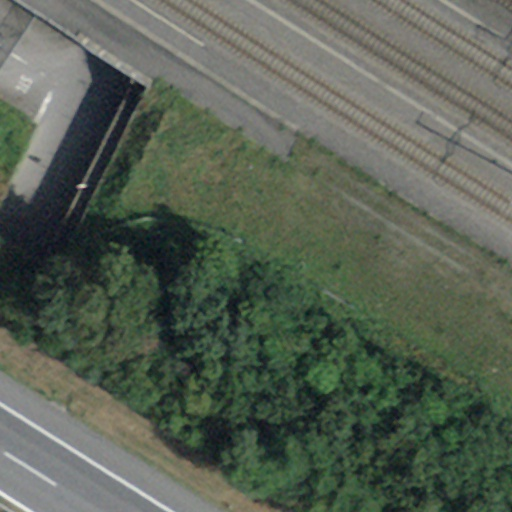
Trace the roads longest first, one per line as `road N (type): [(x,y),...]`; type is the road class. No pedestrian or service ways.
road 1 (unclassified): [(0,270),(136,0)]
road 2 (motorway): [(116,511),(0,437)]
